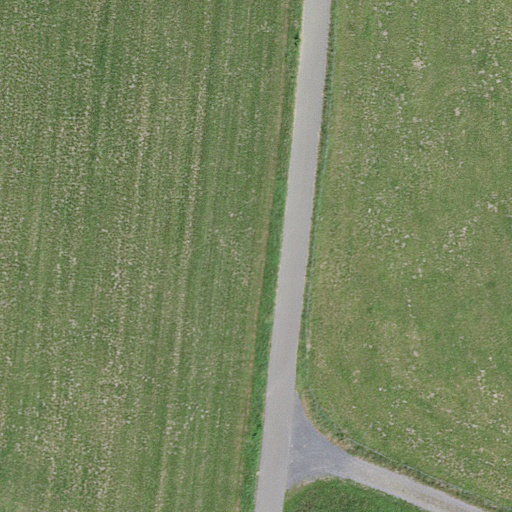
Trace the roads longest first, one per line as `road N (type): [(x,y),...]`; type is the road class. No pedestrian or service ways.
road 1 (track): [(270,511),(317,0)]
road 2 (track): [(279,443),(452,511)]
